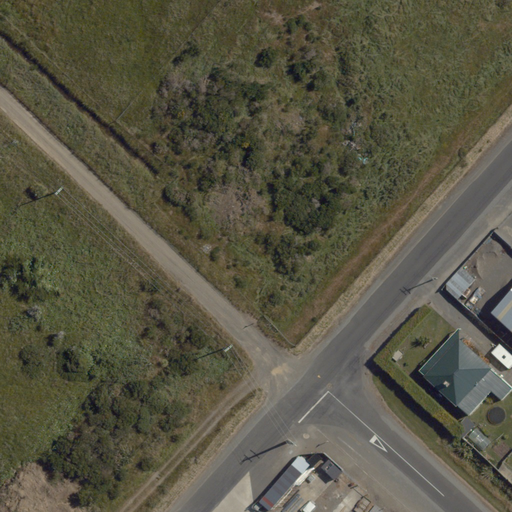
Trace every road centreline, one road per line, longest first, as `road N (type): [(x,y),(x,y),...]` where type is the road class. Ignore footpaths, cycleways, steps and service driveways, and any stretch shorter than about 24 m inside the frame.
road 1 (residential): [(0,100),(278,363),(314,380)]
road 2 (residential): [(314,380),(511,163)]
road 3 (residential): [(314,380),(461,511)]
road 4 (residential): [(199,511),(314,380)]
